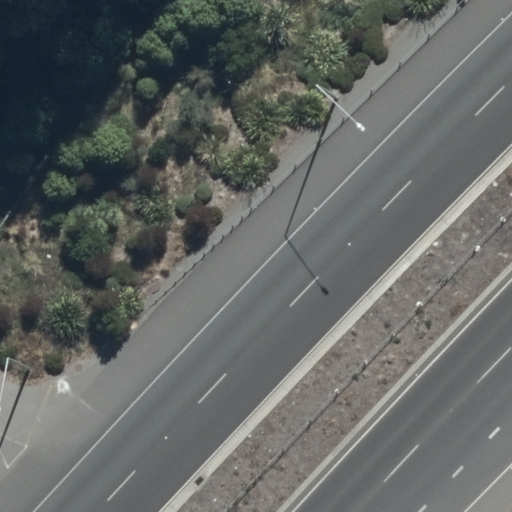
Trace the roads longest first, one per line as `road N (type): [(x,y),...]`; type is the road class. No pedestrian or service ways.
road 1 (trunk): [(94,511),(511,79)]
road 2 (trunk): [(511,345),(359,511)]
